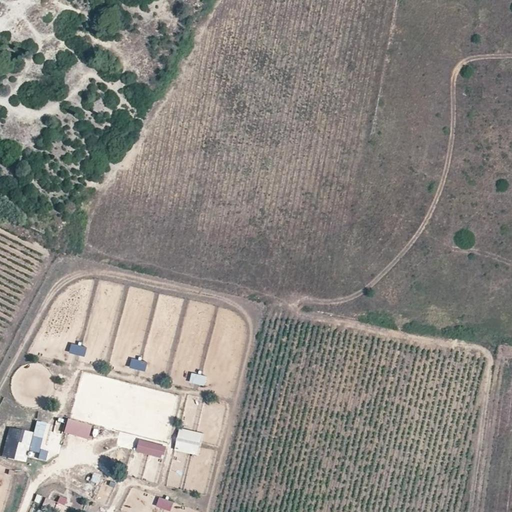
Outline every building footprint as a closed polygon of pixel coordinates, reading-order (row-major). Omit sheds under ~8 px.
[(71,344),(69,353),(85,357),(87,347),(71,344)] [(129,367),(144,372),(147,363),(132,358),(129,367)] [(190,381),(204,387),(208,378),(193,373),(190,381)] [(67,420),(64,435),(89,440),(92,425),(67,420)] [(8,428),(1,458),(26,463),(27,455),(46,459),(48,451),(43,450),(49,424),(36,421),(34,433),(8,428)] [(174,450),(198,456),(204,434),(180,428),(174,450)] [(164,458),(167,446),(139,439),(136,451),(164,458)] [(41,511),(65,511),(68,500),(59,497),(57,502),(45,499),(41,511)] [(159,497),(156,506),(171,511),(174,502),(159,497)]
